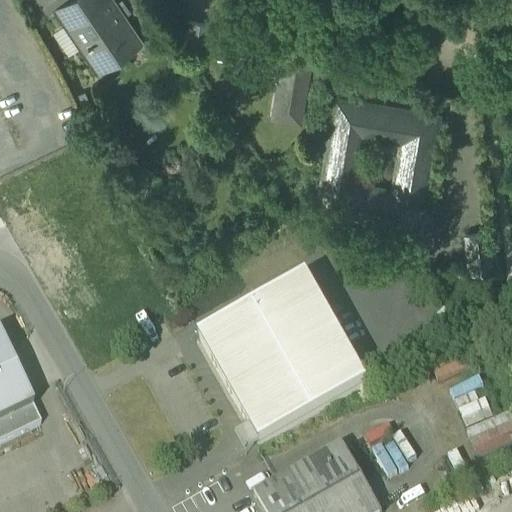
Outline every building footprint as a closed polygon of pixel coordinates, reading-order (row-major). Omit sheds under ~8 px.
[(42,0),(51,13),(56,9),(56,8),(67,0),(42,0)] [(67,0),(56,8),(56,9),(69,28),(71,27),(81,42),(80,43),(97,68),(140,39),(123,14),(121,15),(113,2),(114,1),(113,0),(67,0)] [(210,25),(188,21),(183,50),(206,54),(210,25)] [(312,33),(288,29),(286,41),(242,34),(238,59),(281,66),(276,95),(301,100),(301,99),(312,33)] [(301,100),(276,95),(273,114),(300,119),(303,99),(301,99),(301,100)] [(419,205),(420,201),(422,201),(437,115),(336,98),(317,209),(394,222),(394,219),(398,220),(398,223),(405,232),(417,235),(427,227),(429,215),(422,205),(419,205)] [(493,233),(466,236),(471,272),(497,269),(493,233)] [(307,281),(200,342),(261,450),(368,389),(307,281)] [(0,343),(0,446),(40,428),(0,343)] [(379,511),(343,448),(255,498),(263,511),(379,511)]
